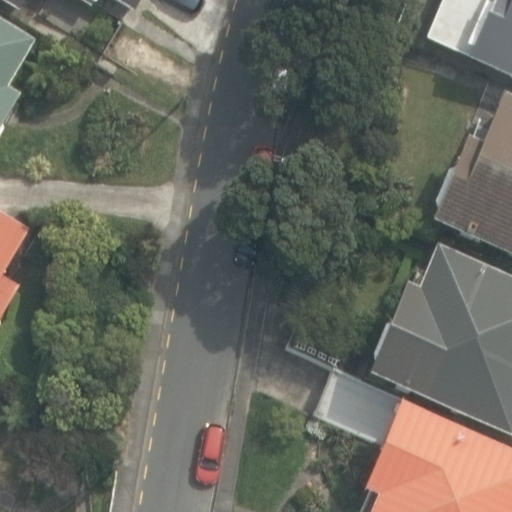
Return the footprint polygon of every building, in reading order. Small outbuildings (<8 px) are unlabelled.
[(0,0),(0,1),(19,13),(27,0),(0,0)] [(47,0),(37,16),(102,56),(127,14),(104,0),(47,0)] [(511,0),(435,0),(421,35),(511,73),(511,0)] [(0,131),(20,97),(7,89),(35,42),(0,22),(0,131)] [(425,214),(511,249),(511,94),(496,88),(475,139),(459,132),(445,166),(440,164),(426,199),(431,201),(425,214)] [(0,329),(2,326),(0,323),(0,321),(19,291),(1,280),(29,234),(0,216),(0,329)] [(403,274),(364,366),(507,425),(511,417),(511,269),(431,236),(414,278),(403,274)] [(276,339),(324,359),(352,369),(371,325),(294,295),(276,339)] [(324,359),(305,407),(369,432),(388,383),(352,369),(324,359)] [(511,511),(511,439),(395,392),(356,486),(369,491),(360,511),(511,511)]
